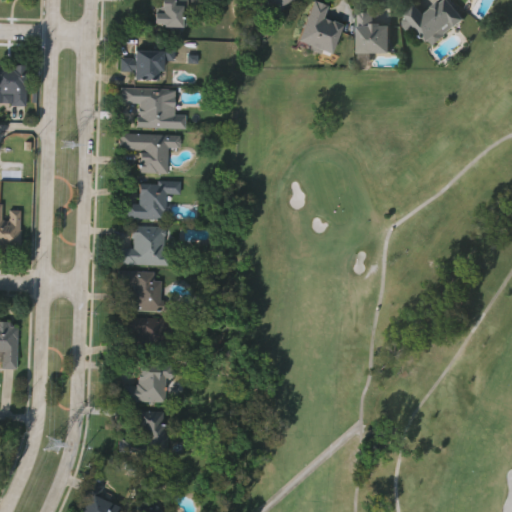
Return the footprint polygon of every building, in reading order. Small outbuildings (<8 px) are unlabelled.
[(185,0),(185,26),(162,26),(163,20),(152,20),(152,5),(159,5),(159,0),(185,0)] [(288,0),(275,12),(270,7),(267,10),(257,0),(288,0)] [(295,44),(311,0),(326,5),(322,16),(339,23),(328,53),(318,49),(317,53),(295,44)] [(445,0),(448,0),(466,19),(457,27),(455,26),(445,34),(446,36),(434,46),(423,34),(419,37),(414,37),(403,26),(403,20),(407,17),(405,14),(416,4),(425,15),(440,0),(442,3),(445,0)] [(359,10),(372,10),(372,20),(381,20),(381,24),(389,24),(389,50),(358,50),(359,10)] [(131,49),(154,49),(154,44),(173,44),(173,59),(163,59),(163,71),(155,71),(155,78),(132,78),(132,70),(117,70),(117,56),(131,56),(131,49)] [(0,65),(1,65),(1,68),(9,68),(9,64),(25,64),(22,106),(8,106),(9,94),(0,94),(0,65)] [(172,88),(171,115),(184,115),(183,127),(133,125),(134,112),(136,112),(137,101),(119,101),(119,86),(172,88)] [(120,132),(180,135),(179,148),(168,147),(167,172),(137,171),(138,150),(119,148),(120,132)] [(123,217),(123,203),(136,203),(136,182),(156,183),(156,180),(180,180),(179,192),(168,192),(167,211),(162,211),(162,218),(123,217)] [(0,220),(6,220),(7,209),(19,209),(18,229),(20,229),(20,246),(0,245),(0,220)] [(117,262),(118,248),(133,248),(133,237),(130,237),(131,225),(164,226),(163,252),(168,252),(168,265),(117,262)] [(117,270),(154,271),(154,280),(160,280),(159,312),(142,311),(142,308),(133,308),(133,284),(116,284),(117,270)] [(114,316),(175,320),(174,331),(172,331),(171,341),(174,341),(173,356),(131,354),(131,339),(133,339),(133,334),(109,332),(110,322),(113,322),(114,316)] [(17,327),(14,369),(0,368),(1,352),(0,351),(0,321),(10,322),(10,327),(17,327)] [(122,401),(122,386),(135,386),(136,364),(171,365),(170,379),(164,379),(163,402),(122,401)] [(115,449),(116,434),(134,436),(134,439),(142,440),(143,427),(135,426),(136,418),(131,417),(132,407),(159,409),(158,418),(164,419),(162,447),(147,446),(147,451),(115,449)] [(80,511),(74,509),(90,478),(103,485),(99,494),(119,504),(115,511),(80,511)] [(128,511),(147,493),(166,511),(128,511)]
